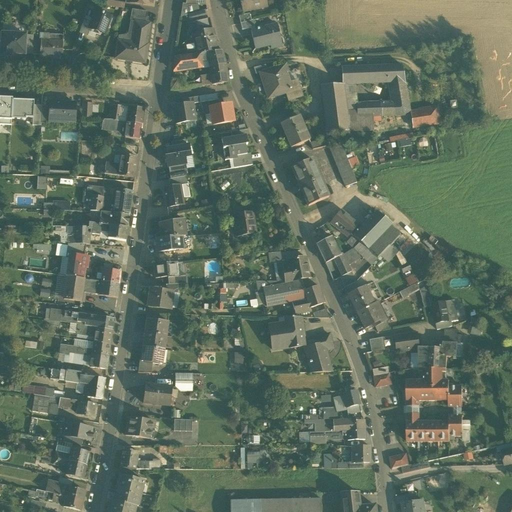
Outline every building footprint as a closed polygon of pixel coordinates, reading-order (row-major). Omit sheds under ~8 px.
[(122,8),(123,8),(124,0),(107,0),(107,6),(122,8)] [(252,6),(253,10),(267,7),(265,0),(239,0),(241,9),(252,6)] [(199,13),(197,5),(186,5),(182,4),(180,18),(182,17),(188,16),(188,15),(199,13)] [(135,17),(146,19),(147,12),(134,10),(133,17),(135,17)] [(190,24),(195,23),(195,22),(207,19),(205,11),(199,13),(188,15),(188,16),(190,24)] [(97,32),(104,35),(110,17),(95,12),(92,19),(89,28),(88,29),(89,30),(97,32)] [(239,17),(240,24),(251,21),(249,14),(239,17)] [(81,26),(89,28),(92,19),(85,16),(81,26)] [(209,26),(207,19),(195,22),(195,23),(196,29),(209,26)] [(253,20),(251,21),(240,24),(242,31),(255,28),(253,20)] [(118,36),(117,41),(131,43),(135,22),(130,21),(128,33),(126,35),(118,36)] [(132,62),(144,64),(146,54),(145,54),(149,24),(145,24),(135,22),(131,43),(117,41),(115,59),(132,61),(132,62)] [(2,34),(25,35),(25,34),(25,26),(2,25),(2,34)] [(270,47),(271,49),(282,47),(277,25),(251,32),(254,45),(269,42),(270,47)] [(87,37),(89,30),(88,29),(89,28),(81,26),(78,34),(87,37)] [(210,31),(209,26),(196,29),(198,34),(210,31)] [(89,30),(87,37),(94,39),(97,32),(89,30)] [(192,36),(194,44),(195,47),(197,46),(199,54),(206,53),(220,52),(218,45),(215,46),(212,31),(210,31),(198,34),(192,36)] [(1,56),(10,57),(10,54),(24,54),(24,43),(25,35),(2,34),(1,56)] [(49,43),(63,43),(63,35),(49,35),(49,41),(49,43)] [(40,58),(48,58),(48,57),(61,58),(61,52),(62,52),(63,43),(49,43),(49,41),(41,40),(40,41),(40,55),(40,58)] [(32,41),(32,43),(32,55),(40,55),(40,41),(39,41),(32,41)] [(269,42),(254,45),(255,51),(270,47),(269,42)] [(24,54),(32,55),(32,43),(29,43),(24,43),(24,54)] [(189,56),(199,54),(197,46),(195,47),(194,44),(187,46),(189,56)] [(221,51),(220,52),(206,53),(208,62),(210,76),(212,86),(227,83),(225,68),(225,66),(221,51)] [(174,58),(173,72),(202,68),(202,63),(208,62),(206,53),(199,54),(189,56),(174,58)] [(268,99),(286,93),(290,92),(287,84),(285,76),(288,75),(287,74),(284,65),(267,71),(260,73),(260,74),(268,99)] [(395,116),(404,116),(410,112),(401,65),(385,66),(389,83),(392,103),(395,116)] [(253,69),(255,75),(260,74),(260,73),(267,71),(265,66),(253,69)] [(355,84),(389,83),(385,66),(341,68),(342,85),(343,85),(355,84)] [(293,72),(287,74),(288,75),(285,76),(287,84),(296,81),(293,72)] [(192,78),(194,88),(209,86),(208,76),(192,78)] [(182,80),(183,89),(194,88),(192,78),(182,80)] [(171,81),(170,91),(183,89),(182,80),(171,81)] [(296,81),(287,84),(290,92),(286,93),(288,101),(301,97),(296,81)] [(357,104),(355,84),(343,85),(346,112),(357,111),(356,104),(357,104)] [(342,85),(320,86),(326,133),(344,132),(345,135),(349,135),(349,132),(346,112),(343,85),(342,85)] [(216,94),(198,97),(199,103),(217,100),(216,94)] [(181,100),(182,106),(199,103),(198,97),(181,100)] [(0,119),(11,120),(11,119),(11,101),(12,101),(12,99),(0,98),(0,119)] [(11,119),(25,120),(25,118),(32,118),(33,106),(33,102),(12,101),(11,101),(11,119)] [(66,122),(74,123),(75,104),(50,102),(50,106),(49,119),(49,120),(57,120),(57,123),(66,123),(66,122)] [(395,116),(392,103),(357,104),(356,104),(357,111),(346,112),(349,132),(373,131),(373,117),(395,116)] [(82,118),(90,118),(90,113),(91,106),(91,105),(83,105),(82,118)] [(173,107),(175,124),(195,121),(193,112),(191,113),(190,105),(173,107)] [(212,125),(233,122),(232,113),(230,113),(228,105),(222,106),(222,107),(218,108),(218,107),(209,109),(210,115),(212,124),(212,125)] [(32,126),(41,126),(41,124),(41,106),(33,106),(32,118),(32,126)] [(41,124),(49,124),(49,120),(49,119),(50,106),(41,106),(41,124)] [(113,106),(112,114),(111,120),(116,121),(119,122),(121,107),(113,106)] [(121,107),(119,122),(142,125),(144,110),(129,107),(129,108),(121,107)] [(437,107),(410,112),(412,129),(440,124),(437,107)] [(291,148),(306,142),(296,118),(281,124),(284,131),(287,139),(291,148)] [(115,132),(116,121),(111,120),(108,120),(102,120),(101,130),(115,132)] [(140,140),(142,125),(119,122),(116,121),(115,132),(119,133),(120,125),(126,126),(124,138),(140,140)] [(388,138),(389,143),(413,138),(412,133),(388,138)] [(238,137),(232,138),(221,140),(224,161),(233,160),(237,159),(236,157),(246,155),(245,145),(247,145),(245,136),(238,137)] [(171,142),(172,148),(186,146),(185,140),(171,142)] [(309,143),(312,150),(325,147),(324,140),(309,143)] [(328,147),(338,171),(349,166),(347,161),(344,154),(342,143),(328,146),(328,147)] [(190,157),(188,146),(186,146),(172,148),(166,149),(167,156),(165,157),(167,168),(168,168),(185,165),(184,158),(190,157)] [(250,154),(246,155),(236,157),(237,159),(233,160),(234,168),(252,165),(250,154)] [(117,177),(134,179),(137,158),(120,155),(120,157),(119,164),(118,169),(117,177)] [(193,156),(190,157),(184,158),(185,165),(186,170),(195,168),(193,156)] [(356,157),(347,161),(349,166),(351,169),(359,166),(356,157)] [(304,198),(308,207),(328,198),(324,190),(315,169),(315,168),(311,160),(291,168),(295,177),(297,176),(301,184),(298,185),(301,190),(303,189),(307,197),(304,198)] [(185,165),(168,168),(170,179),(186,177),(187,176),(186,170),(185,165)] [(98,174),(117,177),(118,169),(105,167),(99,166),(98,174)] [(356,183),(349,166),(338,171),(345,188),(356,183)] [(49,171),(49,167),(40,167),(40,176),(49,176),(49,174),(49,171)] [(170,179),(168,180),(169,188),(180,186),(187,185),(186,177),(170,179)] [(46,178),(37,178),(37,190),(46,190),(46,178)] [(180,186),(182,199),(189,197),(187,185),(180,186)] [(166,208),(183,205),(182,199),(180,186),(169,188),(163,189),(166,208)] [(90,212),(100,213),(102,201),(103,189),(85,187),(84,197),(92,198),(91,205),(90,212)] [(102,201),(100,213),(129,216),(132,193),(124,192),(124,191),(123,191),(123,192),(116,191),(114,203),(102,201)] [(92,198),(84,197),(82,197),(82,203),(91,205),(92,198)] [(211,200),(201,201),(202,208),(212,206),(211,200)] [(52,204),(52,212),(70,212),(70,202),(52,201),(52,204)] [(221,208),(222,215),(233,213),(232,206),(221,208)] [(349,234),(352,237),(361,228),(341,212),(331,223),(347,237),(349,234)] [(92,213),(90,224),(91,224),(99,225),(100,213),(92,213)] [(127,229),(129,216),(100,213),(99,225),(127,229)] [(233,216),(237,238),(255,235),(252,213),(233,216)] [(352,237),(367,250),(390,226),(391,225),(376,213),(362,227),(361,228),(352,237)] [(159,224),(161,239),(182,237),(185,237),(183,220),(171,222),(160,224),(159,224)] [(86,246),(88,246),(90,234),(91,224),(90,224),(88,224),(88,228),(75,228),(75,236),(67,236),(67,244),(82,245),(86,246)] [(125,242),(127,229),(99,225),(91,224),(90,234),(99,236),(100,232),(108,234),(107,239),(125,242)] [(400,236),(390,226),(367,250),(370,254),(377,260),(400,236)] [(66,236),(67,236),(75,236),(75,228),(66,227),(66,233),(66,236)] [(100,232),(99,236),(98,239),(107,240),(107,239),(108,234),(100,232)] [(183,251),(182,237),(161,239),(155,240),(157,254),(183,251)] [(364,260),(370,254),(367,250),(352,237),(346,243),(352,249),(362,258),(364,260)] [(325,264),(333,260),(340,256),(340,255),(331,238),(316,245),(325,264)] [(70,256),(84,257),(86,246),(82,245),(67,245),(66,258),(69,258),(70,256)] [(391,247),(381,258),(387,264),(395,256),(398,253),(391,247)] [(343,255),(348,266),(362,258),(352,249),(343,255)] [(399,252),(398,253),(395,256),(401,267),(407,264),(399,252)] [(267,254),(269,265),(273,264),(281,263),(281,262),(279,253),(267,254)] [(370,254),(364,260),(371,266),(377,260),(370,254)] [(341,255),(340,255),(340,256),(333,260),(338,270),(341,277),(342,277),(350,274),(341,255)] [(70,256),(69,258),(67,277),(83,280),(86,258),(84,257),(70,256)] [(69,258),(66,258),(61,257),(59,276),(67,277),(69,258)] [(281,262),(281,263),(285,283),(309,279),(305,258),(281,262)] [(333,260),(325,264),(329,273),(338,270),(333,260)] [(178,277),(185,276),(183,263),(176,264),(178,277)] [(278,283),(285,283),(281,263),(273,264),(276,283),(278,283)] [(154,266),(155,279),(167,277),(167,279),(168,278),(178,277),(176,264),(157,266),(154,266)] [(121,272),(103,269),(100,282),(119,285),(121,272)] [(340,278),(345,288),(355,283),(350,274),(342,277),(341,277),(340,278)] [(404,279),(409,287),(417,283),(418,283),(413,274),(404,279)] [(67,277),(59,276),(57,276),(54,297),(63,299),(67,277)] [(178,284),(178,285),(187,284),(186,276),(185,276),(178,277),(168,278),(169,284),(178,284)] [(83,303),(84,294),(81,293),(83,280),(67,277),(63,299),(63,300),(83,303)] [(51,280),(42,279),(41,287),(50,288),(51,280)] [(100,282),(83,280),(81,293),(84,294),(99,296),(100,282)] [(119,285),(100,282),(99,296),(117,298),(119,285)] [(266,307),(291,302),(306,300),(304,291),(302,282),(279,287),(263,290),(266,307)] [(256,285),(257,291),(263,290),(279,287),(278,283),(256,285)] [(402,299),(419,290),(417,283),(409,287),(399,293),(402,299)] [(174,294),(177,294),(178,285),(164,285),(163,292),(172,293),(174,294)] [(347,295),(356,314),(373,305),(367,294),(372,292),(369,285),(364,287),(347,295)] [(318,287),(304,291),(306,300),(310,309),(324,304),(318,287)] [(424,288),(419,290),(421,297),(427,295),(424,288)] [(50,291),(40,290),(39,297),(49,299),(50,291)] [(258,308),(266,307),(263,290),(257,291),(257,293),(255,294),(258,308)] [(148,307),(157,309),(157,307),(169,309),(172,293),(163,292),(163,294),(150,292),(148,307)] [(172,309),(174,294),(172,293),(169,309),(157,307),(157,309),(172,311),(172,309)] [(427,295),(421,297),(424,308),(431,306),(427,295)] [(310,309),(306,300),(291,302),(295,315),(311,313),(310,309)] [(444,303),(445,304),(445,303),(448,318),(450,318),(451,323),(452,323),(458,322),(456,311),(455,305),(454,301),(444,303)] [(10,303),(0,302),(0,311),(9,313),(10,303)] [(452,327),(452,323),(451,323),(450,318),(448,318),(445,303),(445,304),(444,303),(432,305),(437,331),(447,329),(452,327)] [(376,304),(373,305),(356,314),(364,330),(370,327),(372,326),(373,328),(374,327),(385,322),(376,304)] [(60,322),(61,312),(50,310),(49,320),(60,322)] [(315,318),(329,318),(325,310),(313,314),(315,318)] [(84,326),(95,328),(97,317),(78,315),(78,314),(61,312),(60,322),(70,324),(72,324),(72,323),(77,323),(85,324),(84,326)] [(114,320),(97,317),(95,328),(102,329),(102,330),(112,331),(114,320)] [(269,326),(272,351),(288,348),(288,349),(304,347),(305,347),(304,344),(304,341),(301,318),(300,318),(284,318),(285,324),(269,326)] [(59,328),(60,322),(49,320),(43,320),(42,326),(59,328)] [(147,321),(145,334),(165,337),(167,323),(158,321),(147,320),(147,321)] [(374,327),(377,333),(388,328),(385,322),(374,327)] [(72,324),(70,324),(68,333),(75,334),(77,323),(72,323),(72,324)] [(77,335),(94,337),(95,328),(84,326),(85,324),(77,323),(75,334),(77,335)] [(483,327),(470,324),(468,334),(480,337),(483,327)] [(102,329),(95,328),(94,337),(93,341),(93,343),(110,345),(112,331),(102,330),(102,329)] [(229,336),(236,339),(239,333),(232,329),(229,336)] [(410,351),(419,350),(419,348),(417,333),(394,336),(397,353),(399,353),(401,354),(404,354),(406,352),(410,351)] [(163,351),(165,337),(145,334),(143,348),(163,351)] [(317,338),(319,345),(331,342),(329,335),(317,338)] [(454,345),(457,345),(457,344),(457,337),(451,337),(445,336),(445,337),(444,344),(454,344),(454,345)] [(305,350),(312,374),(331,373),(331,372),(330,372),(325,351),(333,349),(331,342),(319,345),(317,338),(309,340),(309,343),(304,344),(305,347),(304,347),(304,350),(305,350)] [(369,341),(371,353),(385,350),(383,338),(369,341)] [(92,351),(93,343),(74,340),(73,347),(84,349),(84,350),(92,351)] [(93,343),(92,351),(91,357),(97,358),(98,357),(108,359),(110,345),(93,343)] [(442,349),(435,349),(434,369),(446,370),(446,368),(446,369),(447,358),(453,358),(454,345),(454,344),(444,344),(443,344),(442,349)] [(464,344),(457,344),(457,345),(454,345),(453,358),(463,358),(464,344)] [(85,356),(91,357),(92,351),(84,350),(84,349),(73,347),(60,345),(59,354),(64,355),(68,356),(69,354),(85,356)] [(161,365),(163,351),(143,348),(141,361),(141,362),(152,364),(161,365)] [(419,369),(434,369),(435,349),(419,348),(419,350),(419,369)] [(419,350),(410,351),(410,370),(419,369),(419,350)] [(242,353),(234,353),(234,365),(242,365),(242,353)] [(81,366),(89,368),(90,363),(85,362),(85,356),(69,354),(68,356),(64,355),(63,363),(81,366)] [(91,357),(85,356),(85,362),(90,363),(89,368),(106,370),(108,360),(108,359),(98,357),(97,358),(91,357)] [(372,364),(374,370),(382,367),(379,360),(372,364)] [(139,361),(138,368),(137,374),(150,374),(151,369),(152,364),(141,362),(141,361),(139,361)] [(260,364),(252,367),(255,374),(263,371),(260,364)] [(474,369),(477,376),(487,372),(485,365),(474,369)] [(372,370),(373,377),(388,374),(387,368),(374,370),(372,370)] [(49,380),(65,382),(66,371),(56,370),(51,369),(49,380)] [(446,369),(446,370),(434,369),(419,369),(419,381),(406,381),(406,407),(419,407),(419,402),(448,401),(448,405),(452,405),(452,408),(453,408),(461,408),(462,408),(462,387),(449,387),(449,381),(446,381),(446,369)] [(78,384),(80,373),(72,372),(66,371),(65,382),(76,384),(78,384)] [(87,398),(102,400),(105,380),(80,377),(80,373),(78,384),(84,385),(83,395),(83,396),(87,397),(87,398)] [(180,392),(192,392),(192,375),(174,374),(174,387),(180,392)] [(373,377),(375,388),(392,385),(390,374),(388,374),(373,377)] [(20,393),(21,383),(12,382),(11,386),(9,386),(8,391),(20,393)] [(76,384),(65,382),(64,389),(75,390),(76,384)] [(78,384),(76,384),(75,390),(75,394),(83,395),(84,385),(78,384)] [(143,404),(169,407),(170,402),(173,402),(173,399),(170,399),(171,390),(171,389),(145,385),(143,404)] [(33,395),(34,387),(22,386),(21,393),(33,395)] [(34,395),(44,397),(45,389),(34,387),(33,395),(34,395)] [(52,398),(53,391),(53,389),(45,389),(44,397),(52,398)] [(53,391),(52,398),(59,399),(60,392),(53,391)] [(346,410),(348,415),(361,412),(356,391),(343,394),(343,397),(346,410)] [(59,403),(59,399),(52,398),(44,397),(34,395),(33,405),(48,408),(49,403),(56,404),(56,403),(59,403)] [(346,410),(343,397),(334,399),(337,413),(346,410)] [(76,414),(94,417),(96,405),(59,399),(59,403),(56,403),(56,404),(56,405),(58,406),(77,409),(76,414)] [(57,416),(58,406),(56,405),(56,404),(49,403),(48,408),(47,414),(57,416)] [(32,412),(47,414),(48,408),(33,405),(32,412)] [(419,407),(406,407),(406,415),(413,415),(413,422),(419,422),(419,407)] [(454,416),(452,416),(452,419),(448,419),(448,423),(435,423),(419,423),(419,422),(413,422),(406,422),(406,443),(449,443),(449,437),(462,437),(462,431),(462,421),(462,416),(461,416),(454,416)] [(125,436),(150,440),(151,433),(153,430),(154,423),(127,419),(125,436)] [(173,432),(191,433),(192,421),(180,421),(174,420),(173,432)] [(324,420),(323,420),(318,420),(304,421),(304,425),(314,425),(314,433),(315,433),(324,433),(324,420)] [(342,432),(342,434),(355,433),(355,431),(364,431),(363,421),(330,423),(330,432),(342,432)] [(82,440),(89,441),(91,429),(66,424),(64,437),(82,440)] [(364,440),(364,431),(355,431),(355,433),(342,434),(342,436),(343,436),(344,441),(347,441),(364,440)] [(299,444),(310,443),(309,433),(298,433),(299,444)] [(315,443),(315,433),(314,433),(309,433),(310,443),(310,445),(325,445),(325,442),(315,443)] [(325,437),(324,433),(315,433),(315,443),(325,442),(325,437)] [(72,444),(81,446),(82,440),(64,437),(62,442),(65,443),(72,444)] [(57,446),(55,451),(55,453),(69,456),(70,449),(72,444),(65,443),(64,447),(57,446)] [(497,453),(502,452),(511,450),(510,444),(496,447),(497,453)] [(168,446),(159,446),(159,454),(168,454),(168,446)] [(363,463),(370,463),(370,447),(352,448),(352,463),(363,463)] [(45,449),(43,457),(54,459),(55,453),(55,451),(45,449)] [(55,453),(54,459),(86,466),(89,453),(70,449),(69,456),(55,453)] [(502,452),(505,466),(511,464),(511,449),(511,450),(502,452)] [(135,471),(143,471),(144,463),(137,463),(138,453),(122,451),(120,468),(132,470),(135,471)] [(262,451),(246,452),(247,465),(262,464),(262,451)] [(472,452),(463,454),(465,462),(473,460),(472,452)] [(389,458),(392,470),(409,466),(406,455),(389,458)] [(41,463),(52,465),(54,459),(43,457),(42,457),(41,463)] [(52,465),(58,467),(66,469),(65,473),(64,475),(83,479),(86,466),(54,459),(52,465)] [(428,462),(419,464),(401,468),(403,475),(420,471),(430,468),(428,462)] [(120,475),(130,478),(132,470),(120,468),(119,468),(118,476),(120,476),(120,475)] [(120,476),(117,489),(137,494),(140,480),(130,478),(120,475),(120,476)] [(58,485),(71,488),(72,481),(59,478),(58,484),(58,485)] [(46,493),(50,494),(82,501),(85,492),(71,488),(58,485),(58,484),(48,482),(46,493)] [(134,506),(137,494),(117,489),(114,501),(132,506),(134,506)] [(35,496),(49,499),(50,494),(46,493),(36,490),(36,493),(28,491),(27,498),(35,499),(35,496)] [(359,511),(359,508),(358,493),(340,493),(342,511),(359,511)] [(80,511),(82,501),(50,494),(49,499),(48,501),(64,505),(63,507),(80,511)] [(320,511),(320,500),(260,501),(260,511),(320,511)] [(30,508),(44,511),(46,504),(31,501),(30,508)] [(130,511),(132,506),(114,501),(112,501),(109,511),(130,511)] [(260,511),(260,501),(230,501),(229,511),(260,511)] [(423,511),(423,502),(403,504),(403,511),(423,511)]
